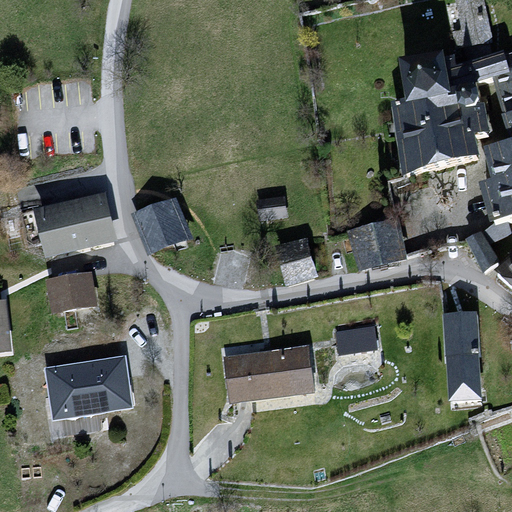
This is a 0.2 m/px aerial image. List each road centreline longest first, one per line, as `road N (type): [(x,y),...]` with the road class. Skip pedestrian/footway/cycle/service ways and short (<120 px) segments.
road 1 (residential): [(195,293),(138,266),(120,201),(109,120),(121,0)]
road 2 (residential): [(511,307),(453,269),(267,300),(195,293)]
road 3 (residential): [(115,511),(154,491),(175,440),(177,352),(195,293)]
